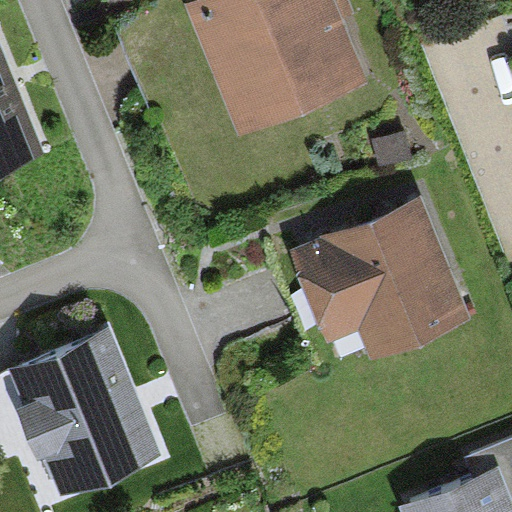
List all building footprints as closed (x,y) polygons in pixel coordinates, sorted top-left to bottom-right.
[(197,0),(244,111),(363,61),(337,0),(197,0)] [(0,155),(44,139),(20,77),(0,26),(0,155)] [(359,307),(370,335),(465,300),(421,183),(293,231),(326,319),(359,307)] [(64,484),(161,444),(144,403),(112,323),(14,363),(64,484)] [(511,480),(511,428),(464,448),(469,461),(499,449),(511,480)] [(511,511),(511,480),(499,449),(469,461),(402,488),(411,511),(511,511)]
